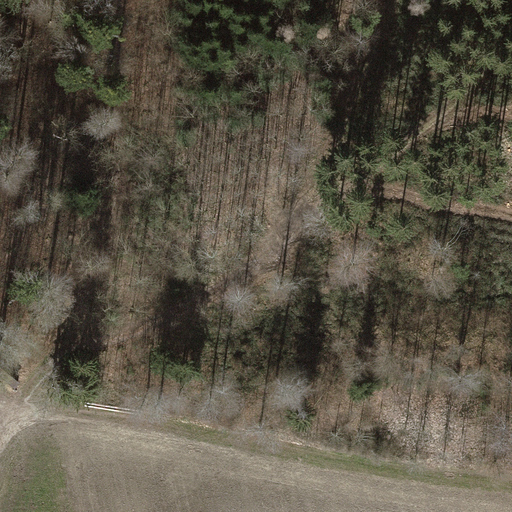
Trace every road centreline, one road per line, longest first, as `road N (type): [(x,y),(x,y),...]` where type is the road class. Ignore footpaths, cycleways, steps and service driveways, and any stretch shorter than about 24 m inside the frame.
road 1 (track): [(58,351),(261,267),(407,0)]
road 2 (track): [(21,406),(283,458),(511,490)]
road 3 (track): [(21,406),(58,351),(117,209),(123,0)]
